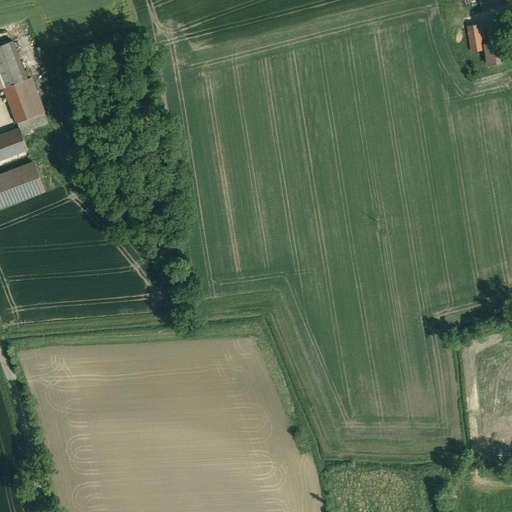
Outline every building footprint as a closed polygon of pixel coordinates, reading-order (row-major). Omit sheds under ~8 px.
[(478,24),(468,25),(472,51),(482,49),(478,24)] [(13,40),(0,45),(0,75),(4,87),(27,79),(13,40)] [(502,41),(485,43),(488,64),(505,61),(502,41)] [(20,128),(0,135),(0,159),(28,149),(21,132),(48,122),(31,77),(27,79),(4,87),(20,128)] [(0,174),(0,207),(44,190),(33,161),(0,174)]
